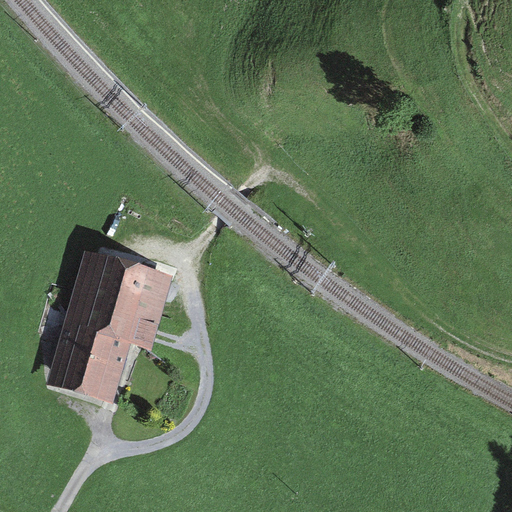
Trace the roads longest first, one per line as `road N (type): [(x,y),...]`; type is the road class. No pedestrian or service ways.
road 1 (track): [(99,444),(147,447),(178,434),(197,414),(207,377),(197,260),(216,225),(263,177),(310,196),(422,310),(511,363)]
road 2 (track): [(463,0),(468,78),(511,141)]
